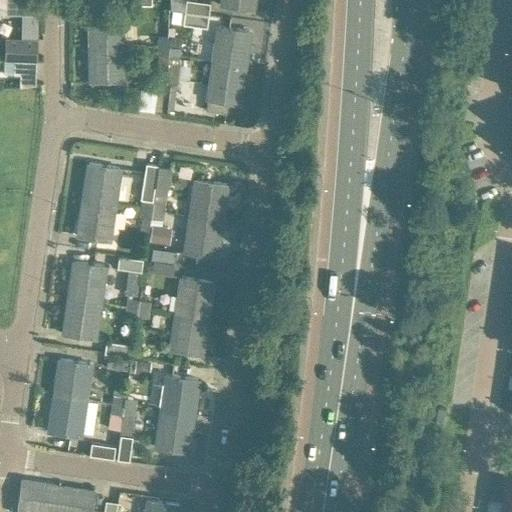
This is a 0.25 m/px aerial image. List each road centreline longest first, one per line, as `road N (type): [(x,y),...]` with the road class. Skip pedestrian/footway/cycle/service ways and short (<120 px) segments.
road 1 (secondary): [(332,511),(409,0)]
road 2 (secondary): [(359,0),(338,301),(308,511)]
road 3 (residential): [(216,491),(266,149)]
road 4 (residential): [(16,366),(55,118)]
road 5 (unclassified): [(511,230),(503,244),(472,442)]
road 6 (unclassified): [(511,210),(482,125),(501,0)]
road 7 (residential): [(266,149),(55,118)]
road 8 (residential): [(216,491),(7,460)]
road 9 (residential): [(266,149),(287,0)]
